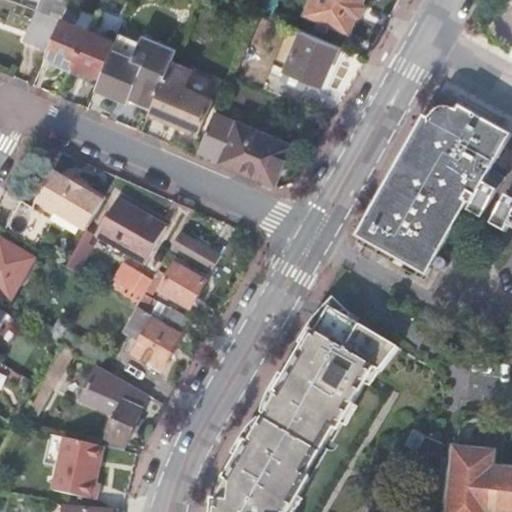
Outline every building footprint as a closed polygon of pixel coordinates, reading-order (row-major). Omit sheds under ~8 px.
[(62,18),(68,4),(70,0),(69,0),(41,0),(38,9),(62,18)] [(314,0),(309,14),(350,31),(362,0),(314,0)] [(62,18),(48,50),(47,52),(74,64),(89,28),(77,22),(82,11),(68,4),(62,18)] [(62,18),(38,9),(37,8),(24,39),(48,50),(62,18)] [(101,76),(121,29),(126,18),(115,13),(105,34),(89,28),(74,64),(101,76)] [(97,85),(151,108),(172,60),(175,52),(121,29),(101,76),(97,85)] [(323,83),(340,46),(304,31),(282,81),(304,91),(311,77),(323,83)] [(193,70),(172,60),(151,108),(150,110),(200,132),(214,99),(205,96),(186,87),(193,70)] [(213,79),(193,70),(186,87),(205,96),(213,79)] [(395,196),(385,190),(360,235),(397,257),(406,254),(412,258),(408,263),(430,275),(471,204),(475,205),(472,211),(486,219),(508,180),(494,172),(511,140),(511,134),(463,107),(451,129),(427,116),(399,164),(401,183),(395,196)] [(238,124),(214,113),(198,149),(222,160),(222,161),(274,184),(291,146),(239,122),(238,124)] [(37,204),(86,233),(107,199),(91,189),(89,193),(55,174),(37,204)] [(511,195),(496,224),(510,233),(511,228),(511,195)] [(167,229),(120,201),(98,238),(144,266),(167,229)] [(23,204),(6,231),(35,248),(51,221),(23,204)] [(87,232),(67,267),(80,274),(94,248),(89,245),(94,236),(87,232)] [(181,234),(171,251),(212,276),(222,259),(181,234)] [(35,261),(1,241),(0,242),(0,295),(11,302),(35,261)] [(123,266),(109,291),(138,308),(153,283),(123,266)] [(207,285),(177,267),(162,293),(192,311),(207,285)] [(138,308),(140,309),(152,316),(159,303),(151,298),(164,275),(159,272),(153,283),(138,308)] [(289,511),(310,478),(306,476),(335,426),(339,428),(367,381),(362,378),(365,373),(370,376),(375,367),(381,370),(399,347),(331,307),(318,332),(312,329),(298,355),(303,358),(296,370),(291,366),(276,392),(279,394),(257,433),(251,443),(247,440),(224,479),(228,483),(218,499),(213,499),(212,511),(289,511)] [(154,321),(156,318),(152,316),(140,309),(125,335),(135,340),(129,351),(165,372),(184,338),(154,321)] [(172,310),(165,323),(186,335),(193,323),(172,310)] [(97,338),(76,326),(66,344),(87,356),(97,338)] [(56,330),(51,339),(60,345),(66,336),(56,330)] [(35,420),(74,353),(64,347),(56,360),(25,414),(35,420)] [(17,428),(25,414),(56,360),(41,351),(0,418),(0,452),(2,453),(17,428)] [(142,411),(149,396),(99,367),(83,402),(119,418),(106,448),(126,453),(144,411),(142,411)] [(405,445),(418,453),(428,436),(415,429),(405,445)] [(457,453),(449,511),(511,511),(511,467),(497,466),(499,451),(458,446),(457,453)] [(85,466),(83,489),(82,496),(119,499),(123,463),(86,459),(85,466)] [(70,487),(83,489),(85,466),(72,465),(70,487)] [(27,481),(3,478),(1,492),(25,495),(27,481)]
